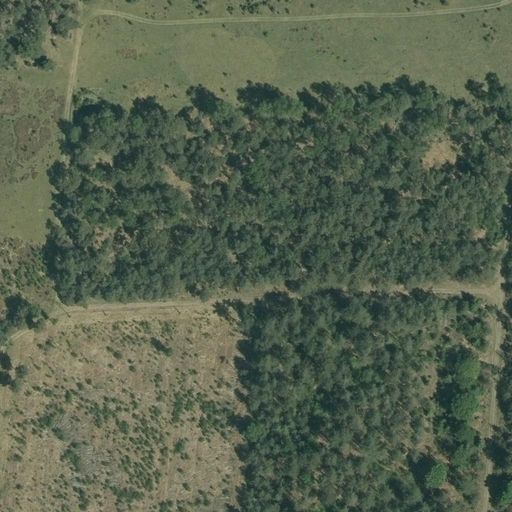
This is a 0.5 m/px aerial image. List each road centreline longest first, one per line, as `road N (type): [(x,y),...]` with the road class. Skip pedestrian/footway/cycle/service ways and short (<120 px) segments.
road 1 (track): [(53,311),(503,283)]
road 2 (track): [(511,0),(486,9),(214,21),(142,22),(83,8)]
road 3 (track): [(83,0),(53,311)]
road 4 (track): [(503,283),(487,511)]
